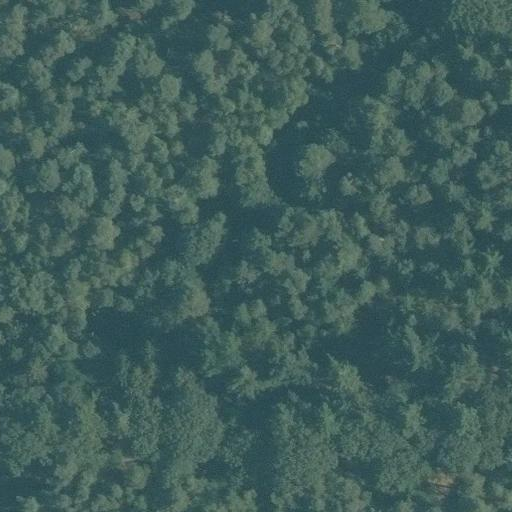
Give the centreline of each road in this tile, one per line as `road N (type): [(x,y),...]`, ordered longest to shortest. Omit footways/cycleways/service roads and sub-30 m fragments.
road 1 (tertiary): [(0,405),(511,404)]
road 2 (track): [(451,0),(150,329)]
